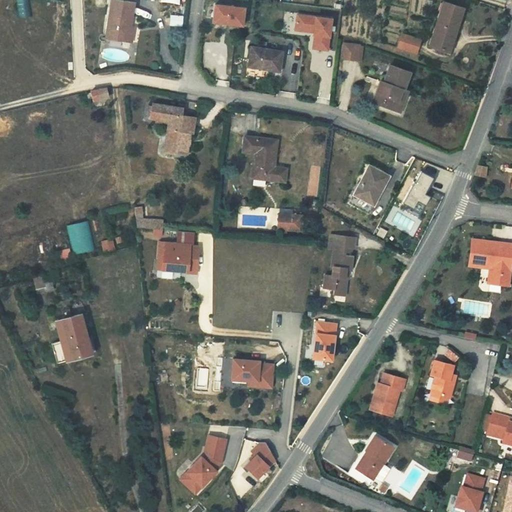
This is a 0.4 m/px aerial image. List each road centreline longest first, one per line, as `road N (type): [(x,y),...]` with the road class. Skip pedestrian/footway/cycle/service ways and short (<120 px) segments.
road 1 (residential): [(189,88),(327,112),(467,166)]
road 2 (residential): [(189,88),(118,78),(83,84),(78,0)]
road 3 (unclassified): [(287,475),(382,324)]
road 4 (unknown): [(112,357),(144,511)]
road 5 (residential): [(475,391),(482,359),(476,349),(382,324)]
road 6 (unclassified): [(382,324),(452,204)]
road 7 (unclassified): [(467,166),(511,40)]
